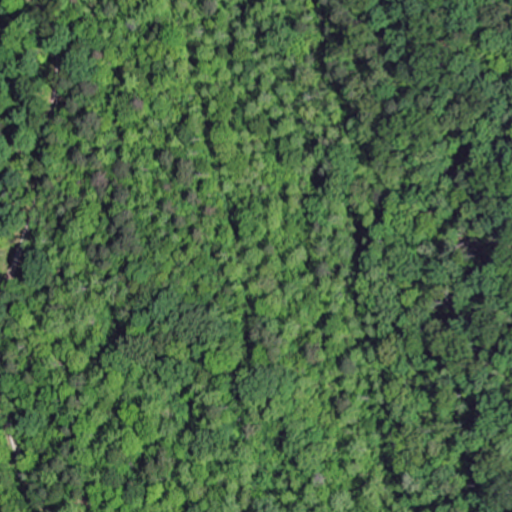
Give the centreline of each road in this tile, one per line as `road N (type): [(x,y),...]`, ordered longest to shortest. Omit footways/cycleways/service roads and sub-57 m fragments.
road 1 (residential): [(30,0),(54,43),(58,74),(33,213),(0,324)]
road 2 (residential): [(0,382),(24,473),(48,511)]
